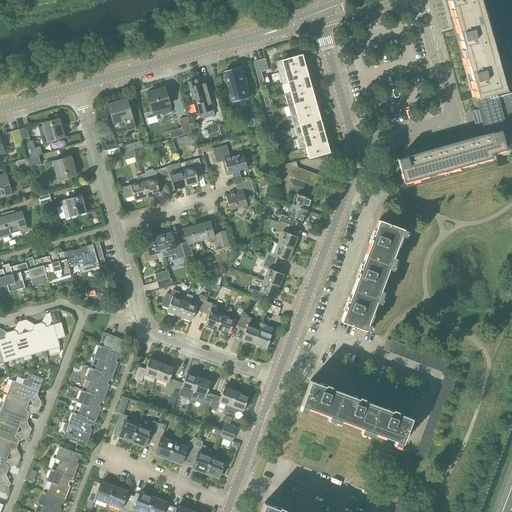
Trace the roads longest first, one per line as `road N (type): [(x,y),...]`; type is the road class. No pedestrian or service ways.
road 1 (residential): [(0,319),(59,303),(84,312),(7,511)]
road 2 (residential): [(276,379),(148,329),(115,225)]
road 3 (residential): [(353,147),(450,116),(417,0)]
road 4 (residential): [(310,365),(371,202),(346,192)]
road 5 (unclassified): [(285,355),(346,192)]
road 6 (residential): [(115,225),(77,86)]
road 7 (residential): [(228,504),(94,453)]
road 8 (tertiary): [(77,86),(214,47)]
road 9 (unclassified): [(321,23),(353,147)]
road 10 (residential): [(424,408),(310,365)]
